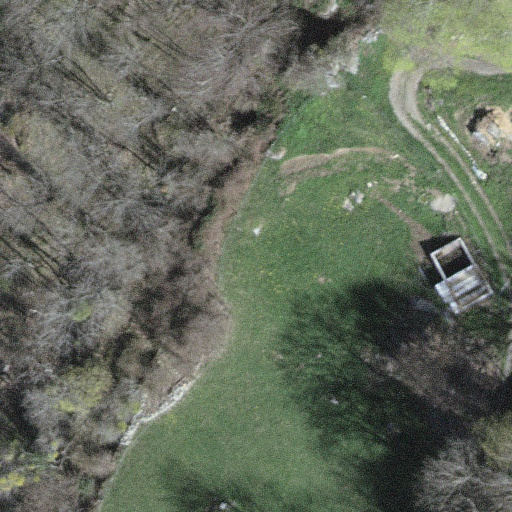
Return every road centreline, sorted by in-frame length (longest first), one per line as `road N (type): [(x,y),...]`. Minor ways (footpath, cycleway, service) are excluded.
road 1 (track): [(511,9),(432,45),(405,86),(415,121),(483,193),(511,264)]
road 2 (track): [(511,317),(401,511)]
